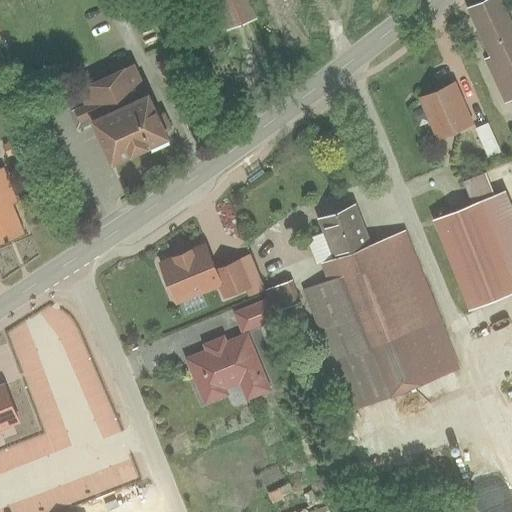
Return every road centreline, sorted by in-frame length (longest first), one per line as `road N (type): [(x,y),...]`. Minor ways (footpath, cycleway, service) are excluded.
road 1 (secondary): [(76,258),(432,0)]
road 2 (residential): [(76,258),(177,511)]
